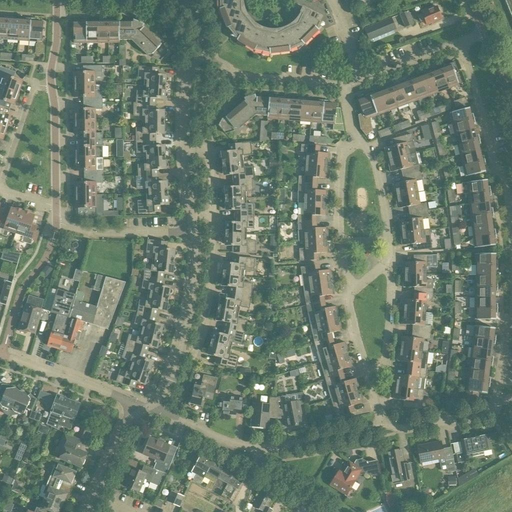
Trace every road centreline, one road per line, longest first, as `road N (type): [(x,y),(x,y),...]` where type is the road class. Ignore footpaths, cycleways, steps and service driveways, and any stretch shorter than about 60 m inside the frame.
road 1 (residential): [(460,43),(494,164),(508,184),(511,226)]
road 2 (residential): [(195,234),(56,229),(56,206)]
road 3 (residential): [(179,355),(199,357),(215,219)]
road 4 (residential): [(200,58),(248,77),(346,86)]
road 5 (residential): [(139,402),(0,357)]
road 6 (residential): [(254,449),(381,428)]
road 7 (residential): [(179,355),(199,264),(195,234)]
road 8 (residential): [(88,511),(128,409),(139,402)]
road 9 (residential): [(0,185),(32,87),(50,85)]
road 10 (residential): [(56,206),(50,85)]
road 11 (residential): [(381,428),(485,413),(495,402)]
road 12 (residential): [(367,374),(383,365),(384,264)]
